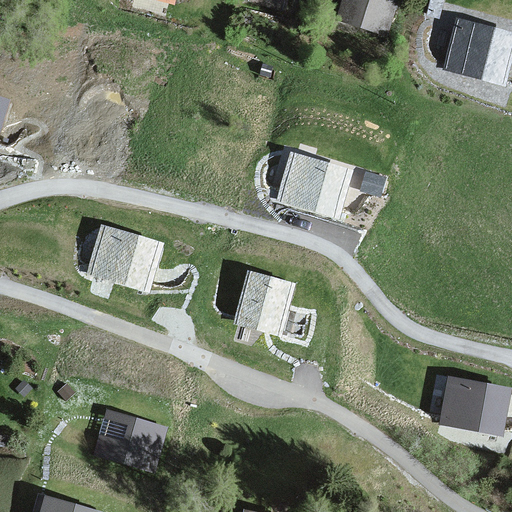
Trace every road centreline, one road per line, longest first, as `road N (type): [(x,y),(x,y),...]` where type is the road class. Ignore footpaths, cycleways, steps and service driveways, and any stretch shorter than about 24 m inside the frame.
road 1 (residential): [(511,355),(418,333),(354,267),(304,236),(78,186),(0,197)]
road 2 (residential): [(0,283),(332,407),(474,511)]
